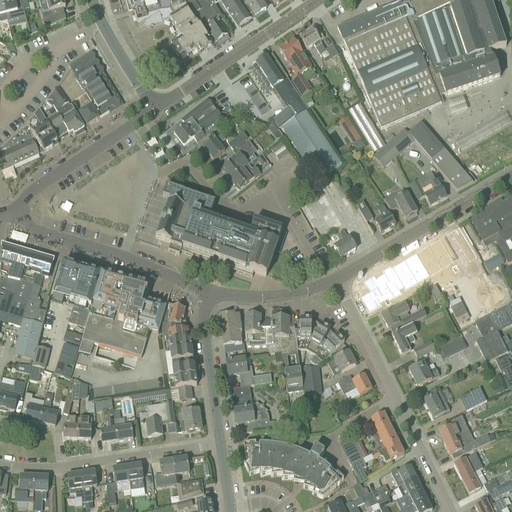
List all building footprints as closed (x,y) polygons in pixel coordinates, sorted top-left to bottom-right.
[(1,0),(7,22),(25,18),(23,11),(20,0),(14,0),(1,0)] [(20,0),(23,11),(29,9),(26,0),(20,0)] [(50,0),(45,1),(39,3),(41,10),(44,21),(52,19),(62,16),(61,10),(65,9),(62,0),(50,0)] [(170,10),(183,2),(186,0),(128,0),(129,4),(127,4),(129,11),(131,11),(136,29),(142,26),(144,24),(145,24),(147,28),(168,22),(170,21),(170,20),(175,17),(170,10)] [(210,0),(186,0),(183,2),(209,44),(213,41),(216,44),(227,37),(216,20),(221,17),(212,3),(210,0)] [(251,20),(254,18),(243,0),(211,0),(212,2),(213,1),(215,6),(220,3),(237,29),(251,20)] [(243,0),(254,18),(255,18),(265,11),(257,0),(243,0)] [(441,105),(437,97),(444,95),(445,97),(489,82),(499,79),(492,60),(491,61),(489,54),(505,48),(488,0),(406,0),(400,3),(338,29),(342,39),(346,48),(356,75),(381,130),(441,105)] [(209,44),(183,2),(170,10),(175,17),(170,20),(170,21),(177,32),(179,31),(183,38),(170,46),(179,59),(189,52),(190,55),(198,50),(200,53),(211,46),(209,44)] [(319,56),(319,55),(325,64),(338,56),(332,46),(324,51),(319,43),(323,40),(319,34),(315,37),(311,31),(299,39),(306,50),(312,46),(319,56)] [(293,41),(278,51),(283,59),(286,64),(287,64),(297,79),(291,83),(301,99),(313,92),(307,83),(314,78),(309,70),(310,70),(300,55),(302,54),(298,49),(293,41)] [(86,95),(101,119),(110,114),(108,111),(112,108),(116,110),(120,108),(119,103),(115,101),(115,96),(110,94),(110,90),(106,87),(106,82),(102,75),(103,75),(103,71),(99,68),(99,64),(94,61),(94,56),(91,54),(69,68),(72,72),(71,73),(85,96),(86,95)] [(257,65),(257,67),(269,86),(269,87),(269,86),(272,91),(273,91),(278,99),(283,106),(283,107),(284,107),(286,111),(286,112),(286,111),(289,115),(292,121),(305,112),(307,111),(290,86),(275,63),(270,66),(269,64),(266,59),(261,62),(260,62),(260,63),(257,65)] [(79,114),(87,127),(100,120),(91,106),(88,101),(85,96),(71,73),(59,90),(69,106),(79,99),(83,104),(82,105),(85,110),(79,114)] [(39,112),(40,112),(47,125),(57,142),(69,136),(73,134),(74,136),(85,129),(79,121),(69,106),(59,90),(39,112)] [(183,158),(206,139),(218,130),(225,124),(207,101),(206,102),(207,102),(181,122),(180,122),(181,122),(165,135),(183,158)] [(359,106),(348,113),(373,154),(384,148),(359,106)] [(47,125),(40,112),(34,119),(35,119),(33,121),(33,120),(28,126),(32,134),(40,147),(35,150),(38,157),(44,154),(53,148),(52,146),(58,143),(57,142),(47,125)] [(276,123),(280,130),(282,129),(317,182),(341,166),(305,112),(292,121),(289,115),(276,123)] [(265,127),(271,135),(277,131),(271,123),(265,127)] [(420,124),(408,135),(436,168),(435,169),(456,193),(461,190),(476,182),(469,173),(465,176),(444,151),(420,124)] [(354,145),(361,140),(353,128),(346,132),(354,145)] [(387,146),(385,149),(395,160),(413,143),(403,131),(387,146)] [(462,148),(461,142),(469,140),(467,133),(452,137),(455,150),(462,148)] [(228,146),(233,152),(246,142),(248,141),(242,134),(228,146)] [(16,137),(0,152),(0,160),(4,171),(38,157),(35,150),(32,143),(32,144),(28,135),(17,140),(16,137)] [(214,140),(211,143),(203,149),(213,162),(221,156),(224,153),(220,148),(219,146),(225,140),(221,136),(215,141),(214,140)] [(224,176),(229,182),(245,169),(250,165),(255,161),(251,156),(255,153),(246,142),(233,152),(232,153),(235,157),(237,154),(239,156),(236,158),(230,163),(222,169),(226,174),(224,176)] [(271,151),(271,152),(275,158),(286,151),(281,144),(271,151)] [(385,149),(374,159),(384,170),(395,160),(385,149)] [(245,169),(229,182),(234,188),(236,186),(239,190),(254,178),(256,181),(261,177),(255,168),(248,173),(245,169)] [(445,199),(436,182),(430,185),(426,178),(410,187),(413,193),(418,201),(424,198),(429,208),(445,199)] [(155,239),(161,241),(170,244),(167,253),(179,257),(180,254),(181,254),(252,278),(253,274),(265,278),(274,253),(279,255),(286,234),(281,233),(281,232),(253,222),(249,236),(208,222),(214,203),(166,187),(162,198),(170,200),(169,203),(167,203),(155,239)] [(383,202),(385,205),(391,213),(398,209),(404,221),(416,215),(406,195),(396,201),(393,197),(383,202)] [(511,201),(493,212),(493,213),(493,212),(499,222),(493,225),(487,216),(488,216),(488,215),(471,225),(482,244),(492,239),(507,266),(511,263),(511,238),(511,201)] [(395,227),(390,218),(388,214),(387,215),(384,208),(377,212),(381,218),(373,223),(375,227),(380,235),(395,227)] [(367,210),(360,214),(366,224),(373,220),(367,210)] [(366,295),(356,301),(366,316),(367,315),(367,316),(370,314),(369,314),(378,309),(377,306),(384,302),(387,307),(392,304),(390,302),(394,300),(397,298),(397,299),(400,297),(399,297),(402,295),(400,291),(404,289),(405,292),(416,285),(418,289),(422,287),(420,284),(450,266),(455,274),(459,272),(456,267),(459,265),(457,262),(466,256),(470,264),(477,259),(459,229),(444,238),(392,269),(391,267),(382,272),(384,275),(376,279),(375,277),(360,285),(366,295)] [(335,237),(340,245),(334,248),(340,260),(355,251),(350,242),(349,240),(348,241),(343,232),(338,235),(335,237)] [(2,246),(1,251),(1,257),(0,272),(0,295),(14,300),(26,260),(21,258),(23,252),(2,246)] [(48,280),(54,261),(23,252),(21,258),(26,260),(14,300),(0,295),(0,324),(20,330),(14,358),(32,362),(46,312),(39,312),(41,304),(37,303),(43,278),(48,280)] [(504,265),(499,256),(491,261),(496,269),(504,265)] [(96,274),(62,265),(52,298),(73,305),(68,322),(85,327),(99,275),(96,274)] [(511,265),(503,270),(508,280),(511,278),(511,265)] [(84,330),(81,341),(141,358),(148,333),(157,336),(165,309),(143,303),(147,289),(99,275),(84,330)] [(475,344),(486,365),(507,355),(506,353),(497,334),(511,327),(511,326),(511,325),(511,304),(474,324),(482,340),(475,344)] [(390,313),(381,318),(388,331),(394,328),(397,333),(408,327),(403,317),(406,315),(409,314),(405,305),(398,309),(390,313)] [(167,308),(163,322),(162,326),(162,331),(162,337),(163,344),(165,344),(189,340),(187,328),(184,328),(185,322),(182,321),(184,311),(172,309),(167,308)] [(406,315),(403,317),(408,327),(426,318),(425,314),(423,311),(408,319),(406,315)] [(233,316),(219,318),(224,347),(235,345),(236,347),(242,347),(238,317),(233,318),(233,316)] [(260,323),(260,317),(245,317),(245,328),(245,335),(247,348),(268,348),(267,344),(266,344),(266,323),(260,323)] [(272,323),(266,323),(266,344),(267,344),(268,348),(268,355),(281,353),(286,390),(297,389),(298,394),(303,393),(297,351),(294,322),(288,322),(288,320),(272,320),(272,323)] [(310,343),(310,324),(310,321),(299,321),(299,323),(294,322),(297,351),(304,352),(305,352),(310,343)] [(305,352),(314,357),(329,332),(319,326),(319,327),(313,324),(311,324),(310,324),(310,343),(305,352)] [(400,333),(391,337),(401,357),(410,353),(407,347),(414,343),(412,338),(417,336),(412,326),(400,333)] [(329,358),(336,352),(343,344),(335,337),(334,337),(329,332),(314,357),(311,360),(311,361),(309,362),(314,367),(316,367),(329,358)] [(66,334),(63,342),(78,347),(81,338),(66,334)] [(506,337),(500,340),(506,353),(511,349),(509,343),(506,337)] [(189,388),(196,387),(189,340),(165,344),(167,359),(165,359),(169,391),(177,390),(189,388)] [(444,360),(465,350),(461,340),(439,349),(444,360)] [(417,360),(434,352),(431,344),(413,352),(417,360)] [(37,348),(32,368),(44,371),(49,351),(37,348)] [(61,354),(58,363),(72,368),(75,359),(61,354)] [(348,354),(339,358),(333,361),(333,362),(326,365),(329,371),(337,368),(340,375),(354,367),(348,354)] [(110,372),(113,363),(94,357),(91,367),(110,372)] [(417,389),(426,385),(438,378),(434,371),(435,370),(430,360),(422,364),(408,371),(417,389)] [(251,369),(247,367),(245,367),(244,361),(236,362),(226,363),(228,377),(239,376),(241,390),(249,388),(260,387),(271,385),(270,376),(259,378),(252,379),(251,372),(251,369)] [(321,395),(317,368),(302,370),(303,384),(302,384),(304,397),(321,395)] [(501,376),(508,390),(511,388),(511,378),(506,368),(499,371),(501,376)] [(29,382),(37,384),(40,372),(32,369),(29,382)] [(501,394),(508,390),(501,376),(494,379),(501,394)] [(364,377),(355,382),(352,384),(350,379),(337,385),(343,397),(356,391),(359,398),(371,392),(364,377)] [(71,400),(77,400),(78,384),(70,381),(65,405),(62,415),(67,417),(70,403),(71,400)] [(14,383),(13,388),(1,385),(0,387),(0,411),(5,413),(6,411),(14,413),(17,400),(22,401),(25,385),(14,383)] [(78,384),(77,400),(84,400),(86,398),(86,386),(81,384),(80,385),(78,384)] [(191,401),(189,388),(177,390),(180,402),(191,401)] [(275,431),(275,430),(274,422),(269,423),(268,415),(266,414),(268,412),(256,404),(254,405),(253,404),(252,404),(249,388),(241,390),(229,391),(234,427),(235,427),(246,428),(247,435),(275,431)] [(459,400),(466,413),(486,403),(479,389),(459,400)] [(324,397),(326,400),(331,397),(330,396),(332,395),(329,390),(325,392),(324,397)] [(169,391),(130,397),(132,406),(149,403),(150,400),(156,399),(157,402),(166,400),(166,404),(171,404),(169,392),(169,391)] [(449,412),(439,393),(423,401),(432,420),(443,415),(449,412)] [(26,395),(21,416),(24,417),(23,421),(23,422),(25,422),(39,425),(44,403),(37,402),(31,400),(32,396),(26,395)] [(44,403),(39,425),(47,427),(54,429),(56,419),(57,416),(57,415),(49,414),(51,408),(50,408),(52,397),(46,395),(44,403)] [(114,422),(120,421),(118,406),(129,404),(128,399),(117,401),(117,400),(111,401),(114,422)] [(146,409),(148,420),(139,422),(141,432),(146,431),(147,439),(161,437),(160,426),(166,425),(166,427),(174,425),(171,404),(166,404),(163,405),(163,406),(146,409)] [(184,423),(184,425),(180,425),(181,434),(185,434),(201,431),(198,412),(196,412),(188,413),(182,414),(184,423)] [(385,448),(397,442),(384,415),(371,422),(376,431),(378,436),(377,436),(383,449),(385,448)] [(63,428),(63,441),(76,441),(77,420),(77,419),(76,417),(73,417),(72,418),(72,419),(64,419),(64,428),(63,428)] [(289,418),(280,419),(282,429),(290,428),(289,418)] [(448,428),(438,432),(444,445),(456,440),(468,434),(461,418),(446,425),(448,428)] [(77,420),(76,441),(90,442),(90,420),(77,420)] [(106,432),(99,433),(101,446),(117,444),(115,431),(113,422),(105,423),(106,432)] [(367,431),(364,427),(353,435),(357,440),(341,448),(350,467),(350,466),(362,461),(366,458),(359,443),(365,439),(362,435),(367,431)] [(115,431),(117,444),(132,441),(130,428),(115,431)] [(481,448),(490,444),(487,438),(487,437),(473,443),(469,434),(468,434),(456,440),(444,445),(449,457),(451,457),(453,461),(481,448)] [(404,455),(397,442),(385,448),(385,449),(377,453),(377,452),(370,455),(373,461),(380,458),(383,459),(385,464),(391,461),(404,455)] [(251,445),(243,446),(246,463),(244,464),(243,464),(249,477),(259,473),(260,477),(271,474),(272,478),(283,476),(283,480),(294,480),(295,479),(295,480),(295,479),(304,483),(304,485),(303,489),(314,492),(312,495),(323,500),(343,481),(340,477),(337,480),(335,478),(323,469),(317,465),(324,454),(314,448),(309,460),(296,455),(282,451),(267,449),(252,449),(251,445)] [(462,462),(453,466),(461,481),(472,475),(482,470),(475,456),(465,461),(465,460),(462,462)] [(185,459),(172,461),(174,477),(178,477),(188,475),(186,465),(185,460),(185,459)] [(160,476),(154,477),(156,489),(175,486),(174,477),(172,461),(158,463),(159,473),(160,476)] [(364,466),(362,461),(350,466),(360,485),(367,480),(362,471),(366,469),(364,466)] [(129,492),(143,490),(139,466),(126,468),(129,492)] [(126,468),(112,470),(116,494),(129,492),(126,468)] [(404,485),(415,479),(410,468),(398,474),(396,470),(390,473),(394,481),(400,478),(404,485)] [(95,482),(93,473),(80,475),(84,505),(91,504),(91,498),(92,498),(90,489),(96,488),(95,482)] [(80,475),(66,477),(68,492),(69,496),(74,496),(75,500),(80,500),(81,506),(84,505),(80,475)] [(472,475),(461,481),(468,496),(477,492),(480,490),(472,475)] [(486,493),(505,484),(502,477),(495,481),(494,481),(483,486),(486,493)] [(15,492),(15,502),(14,504),(27,505),(26,511),(31,511),(33,478),(19,478),(19,493),(15,492)] [(41,511),(42,501),(45,501),(45,494),(46,494),(46,488),(47,478),(33,478),(31,511),(41,511)] [(397,488),(402,499),(421,490),(415,479),(404,485),(397,488)] [(178,504),(190,500),(202,496),(200,482),(190,483),(175,486),(176,492),(178,504)] [(511,487),(509,482),(488,493),(492,501),(511,490),(511,487)] [(105,486),(108,505),(115,504),(113,485),(105,486)] [(381,489),(377,491),(382,502),(387,500),(384,494),(388,493),(385,487),(381,489)] [(407,511),(426,501),(421,490),(402,499),(395,503),(399,511),(403,511),(407,510),(407,511)] [(372,494),(377,505),(380,510),(384,508),(386,507),(390,505),(387,500),(382,502),(377,491),(372,494)] [(372,507),(377,505),(372,494),(366,496),(372,507)] [(372,507),(366,496),(350,505),(350,504),(342,508),(339,503),(327,509),(328,511),(349,511),(351,511),(356,509),(364,505),(366,510),(370,508),(372,507)] [(177,511),(192,508),(190,500),(178,504),(175,505),(177,511)] [(431,511),(426,501),(407,511),(407,510),(403,511),(431,511)] [(485,502),(483,503),(474,508),(476,511),(501,511),(507,510),(502,501),(492,506),(490,501),(486,503),(485,502)] [(211,511),(210,503),(196,505),(196,511),(211,511)]
